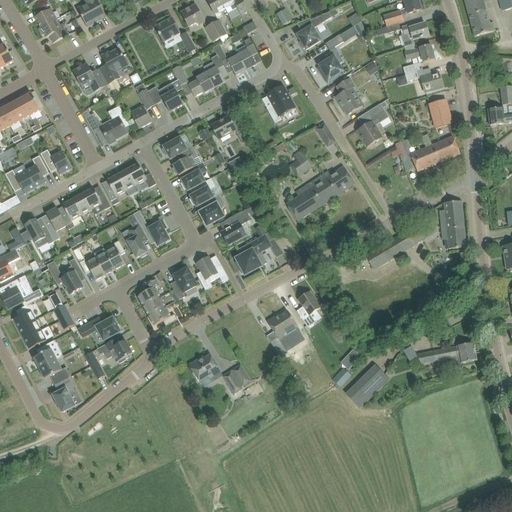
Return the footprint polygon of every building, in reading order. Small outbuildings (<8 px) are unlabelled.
[(23,0),(28,8),(36,3),(42,0),(23,0)] [(84,0),(86,4),(77,9),(87,28),(101,21),(100,20),(105,17),(106,18),(107,18),(96,0),(84,0)] [(206,0),(211,9),(217,20),(223,17),(220,13),(226,10),(220,0),(206,0)] [(233,0),(220,0),(226,10),(230,7),(233,11),(237,9),(241,15),(248,11),(241,0),(235,0),(234,1),(233,0)] [(418,0),(408,0),(404,1),(407,10),(408,15),(412,13),(422,11),(418,0)] [(511,0),(498,0),(502,12),(511,8),(511,0)] [(484,1),(466,6),(475,37),(492,32),(484,1)] [(39,20),(37,21),(41,28),(57,20),(51,10),(49,10),(47,5),(42,7),(45,13),(37,17),(39,20)] [(181,14),(186,22),(189,28),(197,23),(199,26),(205,22),(196,6),(181,14)] [(279,13),(284,25),(292,21),(288,9),(279,13)] [(338,14),(336,10),(329,13),(332,18),(338,14)] [(401,11),(383,17),(387,27),(387,28),(399,24),(404,22),(402,16),(401,11)] [(322,41),(315,29),(332,18),(329,13),(311,21),(310,19),(297,24),(302,33),(297,36),(301,42),(300,43),(304,50),(305,49),(306,51),(322,41)] [(155,28),(160,37),(163,43),(181,33),(172,18),(155,28)] [(57,20),(41,28),(41,29),(39,30),(42,36),(44,35),(45,36),(47,35),(48,38),(50,37),(54,44),(70,35),(64,23),(60,25),(57,20)] [(220,21),(213,25),(220,39),(221,39),(223,43),(229,39),(227,35),(220,21)] [(246,27),(250,34),(259,28),(254,22),(246,27)] [(361,22),(353,27),(359,36),(365,32),(361,22)] [(387,27),(377,30),(379,37),(401,30),(399,24),(387,28),(387,27)] [(425,24),(413,28),(412,26),(403,29),(405,34),(401,35),(405,48),(409,47),(415,45),(414,41),(429,36),(425,24)] [(220,39),(213,25),(206,29),(213,43),(220,39)] [(248,36),(247,35),(245,31),(238,34),(241,40),(248,36)] [(187,33),(180,37),(189,54),(197,50),(187,33)] [(340,36),(326,45),(330,51),(345,42),(340,36)] [(248,51),(238,56),(246,70),(255,67),(257,66),(252,57),(258,54),(250,38),(244,42),(248,51)] [(5,45),(0,47),(0,58),(5,67),(14,62),(5,45)] [(219,46),(214,49),(222,63),(227,60),(219,46)] [(431,46),(421,48),(420,49),(405,53),(407,60),(422,57),(423,63),(435,60),(431,46)] [(108,68),(101,72),(108,85),(109,88),(113,95),(118,93),(113,85),(112,86),(110,84),(120,79),(117,73),(128,66),(119,49),(106,57),(105,55),(102,57),(108,68)] [(217,68),(207,73),(214,87),(224,84),(225,83),(225,82),(220,73),(225,70),(222,63),(214,49),(208,52),(217,68)] [(336,56),(333,52),(325,57),(327,61),(319,66),(323,72),(321,74),(328,85),(335,80),(334,78),(343,72),(339,65),(343,62),(338,55),(336,56)] [(228,62),(231,68),(236,77),(238,76),(246,70),(238,56),(228,62)] [(421,63),(403,68),(406,76),(417,72),(423,71),(421,63)] [(74,72),(78,81),(83,90),(90,86),(94,93),(108,85),(101,72),(93,76),(87,65),(74,72)] [(173,70),(181,87),(189,83),(181,67),(173,70)] [(417,72),(406,76),(400,77),(401,83),(407,81),(407,82),(419,79),(417,72)] [(197,80),(188,85),(195,98),(204,93),(204,94),(206,93),(214,87),(207,73),(196,79),(197,80)] [(439,74),(429,76),(421,78),(425,93),(443,88),(439,74)] [(350,80),(345,83),(337,88),(341,95),(336,98),(347,116),(363,106),(353,89),(355,88),(350,80)] [(113,95),(109,88),(108,85),(104,88),(105,90),(109,97),(113,95)] [(140,93),(138,94),(147,111),(155,106),(156,106),(148,92),(148,93),(144,86),(138,89),(140,93)] [(273,106),(267,109),(276,125),(282,121),(280,117),(295,109),(284,87),(268,96),(273,106)] [(511,87),(501,88),(503,106),(511,105),(511,87)] [(157,88),(148,92),(156,106),(163,101),(170,113),(184,106),(176,91),(168,95),(165,88),(159,92),(157,88)] [(297,93),(295,88),(288,91),(291,96),(297,93)] [(31,94),(21,100),(30,117),(41,111),(31,94)] [(21,100),(11,105),(20,122),(30,117),(21,100)] [(446,101),(429,105),(435,129),(452,125),(446,101)] [(11,105),(1,110),(10,128),(20,122),(11,105)] [(374,122),(359,131),(362,137),(361,137),(367,148),(382,138),(378,131),(379,130),(377,126),(389,118),(381,105),(368,113),(374,122)] [(133,119),(134,121),(138,128),(139,130),(152,123),(147,114),(143,107),(131,114),(133,119)] [(511,114),(504,116),(503,109),(488,110),(490,126),(511,123),(511,114)] [(1,110),(0,110),(0,132),(0,133),(10,128),(1,110)] [(91,116),(88,111),(83,114),(86,119),(85,119),(97,140),(105,136),(110,146),(113,144),(112,143),(128,135),(121,122),(116,125),(115,122),(104,128),(94,114),(91,116)] [(211,127),(218,140),(237,130),(229,117),(211,127)] [(325,124),(317,129),(316,129),(328,148),(336,143),(325,124)] [(237,133),(243,144),(250,140),(244,129),(237,133)] [(212,138),(207,130),(200,133),(200,134),(202,133),(206,141),(204,142),(212,138)] [(410,155),(414,163),(418,172),(440,163),(433,146),(428,135),(421,137),(426,149),(410,155)] [(453,137),(433,146),(440,163),(460,154),(453,137)] [(185,146),(180,138),(163,148),(164,149),(162,150),(166,157),(168,156),(171,161),(181,155),(193,148),(190,143),(185,146)] [(405,141),(395,145),(401,159),(411,155),(405,141)] [(10,159),(17,154),(14,148),(6,152),(10,159)] [(193,148),(181,155),(184,160),(173,166),(175,169),(173,170),(176,176),(178,174),(179,176),(197,167),(193,161),(199,158),(193,148)] [(62,152),(52,158),(48,151),(41,155),(51,174),(57,170),(60,176),(72,169),(62,152)] [(301,152),(295,157),(297,161),(305,171),(311,167),(301,152)] [(215,157),(220,166),(226,163),(221,154),(215,157)] [(27,171),(36,189),(46,183),(43,178),(49,175),(40,157),(33,161),(36,166),(27,171)] [(138,165),(128,170),(137,186),(145,181),(150,189),(157,185),(150,174),(145,177),(138,165)] [(192,175),(188,178),(182,181),(183,183),(181,184),(185,191),(186,190),(188,192),(198,186),(205,183),(201,175),(207,172),(203,165),(191,172),(192,175)] [(328,171),(322,175),(327,179),(338,195),(355,185),(344,168),(331,176),(328,171)] [(128,170),(118,176),(126,192),(137,186),(128,170)] [(25,195),(36,189),(27,171),(16,177),(13,171),(5,175),(15,193),(22,190),(25,195)] [(299,198),(288,206),(298,221),(338,195),(327,179),(322,175),(295,192),(299,198)] [(118,176),(107,182),(110,187),(105,190),(114,206),(120,203),(116,197),(126,192),(118,176)] [(211,179),(205,183),(198,186),(201,191),(190,197),(192,199),(190,200),(193,207),(195,206),(197,208),(204,204),(214,198),(210,191),(216,188),(211,179)] [(94,189),(83,195),(92,211),(102,205),(105,211),(111,208),(105,197),(100,200),(94,189)] [(83,195),(73,200),(82,216),(92,211),(83,195)] [(219,195),(214,198),(204,204),(207,209),(199,213),(207,227),(225,218),(220,210),(222,209),(223,208),(224,206),(224,204),(219,195)] [(17,197),(3,205),(12,209),(21,204),(17,197)] [(82,216),(73,200),(62,206),(71,222),(72,222),(73,224),(75,228),(85,222),(82,216)] [(462,202),(444,204),(449,250),(466,248),(462,202)] [(1,204),(0,206),(0,211),(1,214),(4,213),(8,211),(12,209),(3,205),(1,204)] [(52,225),(47,228),(55,242),(61,239),(57,232),(67,227),(57,209),(47,215),(52,225)] [(134,214),(139,224),(148,241),(150,245),(155,242),(158,247),(159,247),(161,247),(165,245),(165,243),(170,241),(164,230),(167,229),(163,222),(149,229),(140,211),(134,214)] [(234,226),(221,233),(229,246),(246,237),(241,226),(251,221),(248,214),(246,211),(230,219),(234,226)] [(132,239),(127,241),(137,259),(141,256),(142,258),(147,256),(146,254),(148,253),(141,242),(147,239),(148,241),(139,224),(134,215),(128,218),(133,228),(128,230),(132,239)] [(27,225),(25,226),(38,249),(48,244),(49,245),(55,242),(47,228),(42,231),(36,221),(34,222),(32,221),(28,223),(27,225)] [(415,227),(407,232),(412,241),(415,246),(424,240),(415,227)] [(407,232),(366,256),(374,270),(415,246),(412,241),(407,232)] [(269,243),(274,240),(270,233),(238,250),(241,256),(236,259),(245,276),(262,267),(267,264),(261,253),(272,247),(269,243)] [(16,242),(9,246),(12,253),(16,251),(26,245),(22,237),(15,241),(16,242)] [(116,248),(106,254),(116,271),(125,265),(121,256),(126,253),(119,242),(114,245),(116,248)] [(511,245),(503,247),(507,270),(510,269),(511,272),(511,271),(511,245)] [(80,249),(76,251),(81,260),(85,258),(80,249)] [(94,255),(97,259),(106,276),(116,271),(106,254),(104,249),(94,255)] [(0,281),(1,283),(14,277),(8,265),(20,258),(16,251),(12,253),(0,258),(0,281)] [(209,257),(196,264),(201,273),(197,275),(206,291),(212,287),(208,280),(218,275),(223,284),(229,280),(221,265),(215,269),(209,257)] [(106,276),(97,259),(86,265),(84,261),(79,264),(86,276),(91,273),(96,282),(106,276)] [(81,271),(75,260),(69,263),(74,272),(61,280),(60,278),(62,277),(54,262),(47,266),(58,286),(63,283),(69,296),(84,288),(76,274),(81,271)] [(36,262),(30,265),(34,272),(39,269),(36,262)] [(177,282),(170,285),(176,295),(179,300),(179,301),(186,297),(184,294),(197,286),(188,269),(186,270),(185,268),(179,271),(180,273),(174,276),(177,282)] [(34,272),(37,278),(42,275),(39,269),(34,272)] [(11,291),(1,296),(8,310),(22,303),(25,307),(28,306),(44,297),(40,290),(33,293),(29,284),(25,276),(8,286),(11,291)] [(138,297),(144,307),(160,298),(155,288),(159,286),(156,281),(144,287),(147,292),(138,297)] [(311,292),(298,301),(309,316),(322,308),(311,292)] [(58,295),(51,298),(57,310),(64,306),(58,295)] [(160,298),(144,307),(149,317),(166,308),(160,298)] [(57,310),(55,311),(59,319),(60,321),(70,316),(69,312),(67,309),(65,305),(64,306),(57,310)] [(19,317),(14,320),(19,330),(36,321),(28,306),(25,307),(16,312),(19,317)] [(166,308),(149,317),(155,326),(163,321),(166,327),(178,321),(175,315),(171,317),(166,308)] [(267,322),(273,331),(278,338),(271,343),(281,358),(288,353),(278,338),(297,326),(288,312),(276,320),(274,318),(267,322)] [(76,325),(73,321),(70,316),(60,321),(65,330),(69,328),(76,325)] [(315,324),(309,316),(303,321),(308,328),(315,324)] [(83,337),(92,332),(92,333),(98,330),(104,342),(121,333),(117,326),(119,325),(116,319),(114,320),(113,318),(102,324),(100,319),(78,330),(83,339),(83,338),(83,337)] [(24,340),(42,331),(36,321),(19,330),(24,340)] [(29,350),(47,341),(42,331),(24,340),(29,350)] [(250,333),(242,339),(243,341),(238,345),(247,359),(248,358),(250,361),(258,356),(256,353),(265,347),(256,333),(252,336),(250,333)] [(116,339),(97,350),(100,356),(104,354),(107,360),(113,357),(117,363),(119,362),(120,364),(126,361),(125,359),(126,358),(126,359),(128,358),(128,357),(133,355),(128,346),(127,346),(125,344),(126,343),(125,341),(119,345),(116,339)] [(422,365),(426,364),(436,362),(451,359),(451,360),(453,370),(460,368),(460,369),(463,368),(462,364),(477,361),(473,344),(417,356),(422,365)] [(57,360),(51,350),(34,359),(39,369),(57,360)] [(362,357),(354,350),(348,357),(356,364),(362,357)] [(105,377),(99,366),(92,353),(85,357),(92,370),(98,380),(105,377)] [(190,366),(194,373),(193,374),(195,378),(197,377),(200,382),(208,378),(209,379),(221,372),(211,356),(205,360),(203,358),(190,366)] [(50,377),(62,371),(57,360),(39,369),(45,380),(50,377)] [(345,395),(360,410),(390,380),(375,365),(345,395)] [(241,367),(224,377),(234,394),(242,389),(241,388),(250,382),(241,367)] [(67,368),(62,371),(50,377),(55,386),(69,379),(71,378),(67,368)] [(344,369),(333,381),(340,388),(351,376),(344,369)] [(69,379),(55,386),(58,393),(53,396),(62,413),(75,407),(69,395),(76,392),(69,379)]
